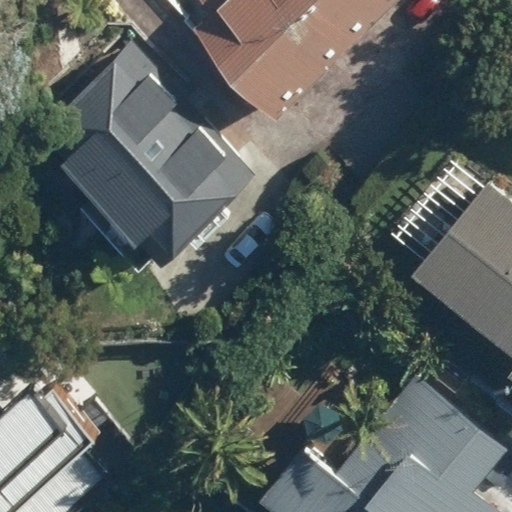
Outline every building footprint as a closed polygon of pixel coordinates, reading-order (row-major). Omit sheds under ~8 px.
[(189,26),(273,114),(394,0),(188,0),(202,14),(189,26)] [(221,206),(259,173),(134,34),(29,128),(129,240),(135,235),(159,262),(187,236),(193,242),(227,212),(221,206)] [(511,364),(506,371),(511,375),(511,196),(486,176),(409,272),(511,354),(511,364)] [(282,511),(509,511),(474,487),(508,445),(416,372),(335,474),(300,446),(261,495),(282,511)] [(0,511),(61,511),(105,472),(84,446),(95,436),(51,384),(35,397),(28,389),(0,411),(0,511)]
